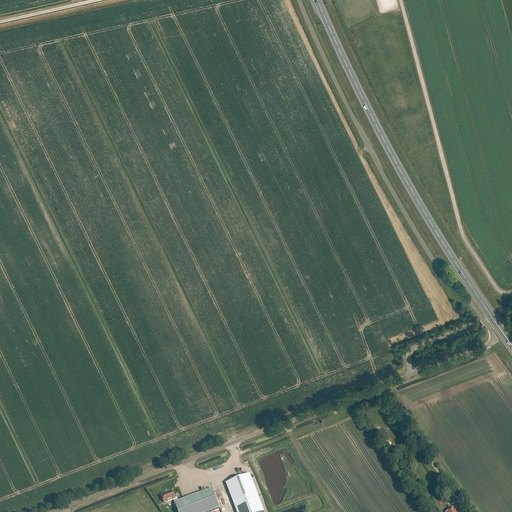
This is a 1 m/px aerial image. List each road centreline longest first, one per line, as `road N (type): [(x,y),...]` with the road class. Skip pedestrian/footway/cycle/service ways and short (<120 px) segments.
road 1 (unclassified): [(411,373),(497,340),(398,204),(298,0)]
road 2 (trunk): [(511,345),(399,168),(317,0)]
road 3 (unclassified): [(51,511),(411,373)]
road 4 (unclassified): [(400,0),(461,233),(494,285),(511,292)]
road 5 (unclassified): [(411,373),(411,350),(511,311)]
